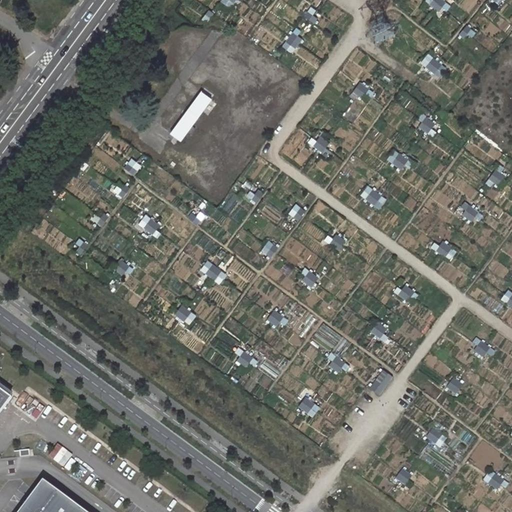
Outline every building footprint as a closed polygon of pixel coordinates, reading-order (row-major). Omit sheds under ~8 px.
[(220,0),(220,1),(231,9),(238,0),(220,0)] [(442,10),(445,1),(440,0),(434,0),(432,7),(442,10)] [(294,54),(303,38),(291,32),(283,48),(294,54)] [(428,54),(420,64),(440,78),(447,67),(428,54)] [(180,140),(212,99),(202,93),(171,133),(180,140)] [(420,128),(431,133),(435,123),(424,118),(420,128)] [(316,135),(311,147),(325,152),(330,141),(316,135)] [(401,170),(409,160),(395,150),(388,160),(401,170)] [(378,209),(386,200),(373,188),(365,197),(378,209)] [(147,215),(140,225),(153,234),(160,224),(147,215)] [(445,258),(452,249),(444,242),(436,250),(445,258)] [(220,284),(227,274),(207,261),(200,271),(220,284)] [(406,286),(400,295),(407,300),(413,291),(406,286)] [(511,292),(509,290),(502,300),(511,306),(511,292)] [(382,337),(387,328),(377,323),(372,333),(382,337)] [(481,343),(475,352),(484,357),(490,348),(481,343)] [(393,376),(384,370),(372,387),(380,393),(393,376)] [(0,388),(0,413),(12,398),(0,388)] [(307,398),(300,407),(312,417),(320,408),(307,398)] [(427,439),(439,443),(443,434),(431,429),(427,439)] [(65,467),(74,455),(58,444),(49,456),(65,467)] [(497,490),(505,480),(492,470),(484,479),(497,490)] [(18,511),(86,511),(43,479),(35,491),(18,511)]
